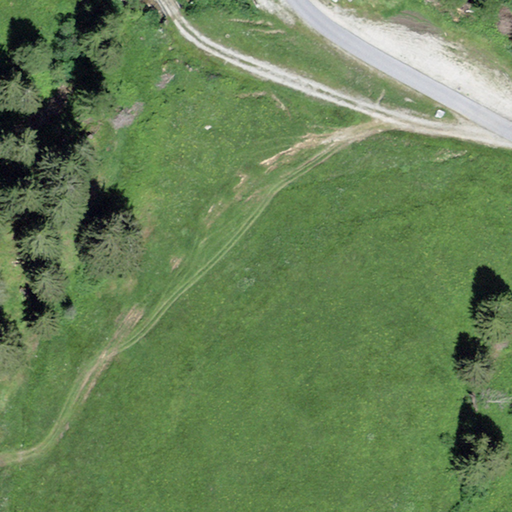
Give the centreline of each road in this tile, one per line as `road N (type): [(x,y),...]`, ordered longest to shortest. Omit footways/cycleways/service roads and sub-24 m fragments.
road 1 (track): [(164,0),(194,39),(259,71),(420,129),(511,141)]
road 2 (unclassified): [(511,135),(351,40),(301,0)]
